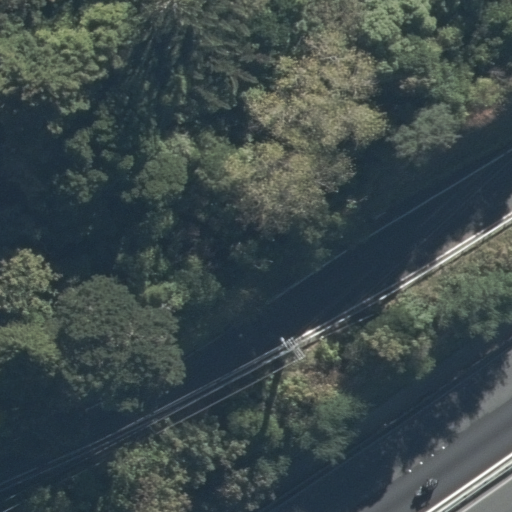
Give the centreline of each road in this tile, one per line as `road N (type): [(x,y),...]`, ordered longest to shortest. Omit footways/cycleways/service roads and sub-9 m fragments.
road 1 (residential): [(0,450),(167,367),(511,170)]
road 2 (trunk): [(319,511),(511,381)]
